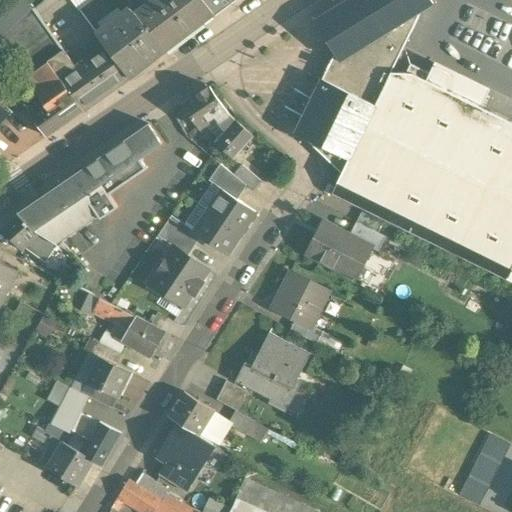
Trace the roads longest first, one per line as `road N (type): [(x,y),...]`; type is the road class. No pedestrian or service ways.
road 1 (residential): [(88,511),(305,175),(205,59)]
road 2 (secondary): [(0,198),(205,59)]
